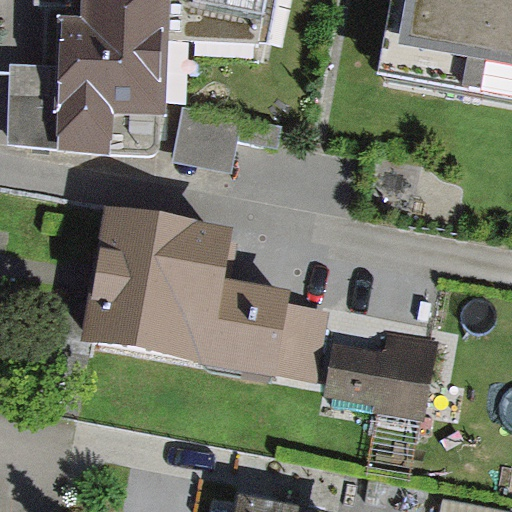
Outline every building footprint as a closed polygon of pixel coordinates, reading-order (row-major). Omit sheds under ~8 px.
[(6,146),(152,154),(157,149),(159,142),(168,39),(267,41),(274,0),(34,0),(34,5),(47,5),(46,64),(12,64),(6,146)] [(511,0),(391,0),(378,73),(511,97),(511,0)] [(281,124),(181,107),(171,163),(231,173),(237,142),(277,149),(281,124)] [(109,205),(86,342),(320,381),(332,311),(291,304),(293,290),(226,279),(234,226),(109,205)] [(379,414),(422,423),(439,341),(390,330),(386,353),(333,342),(322,396),(380,408),(379,414)] [(308,511),(240,498),(237,511),(308,511)] [(501,511),(442,501),(440,511),(501,511)]
